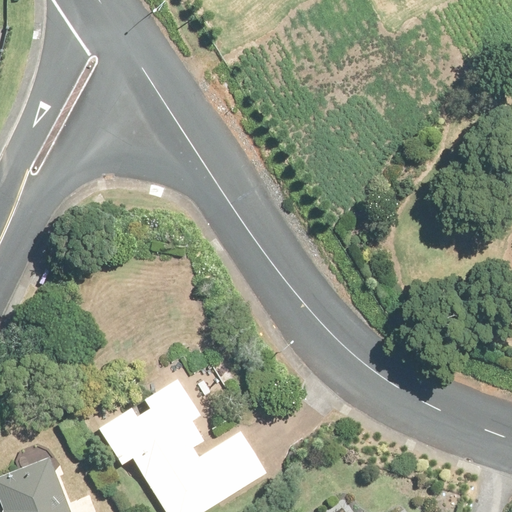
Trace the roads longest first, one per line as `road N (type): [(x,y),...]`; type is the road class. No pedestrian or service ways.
road 1 (tertiary): [(511,440),(395,386),(331,334),(259,246),(123,38)]
road 2 (tertiary): [(0,244),(94,56),(123,38)]
